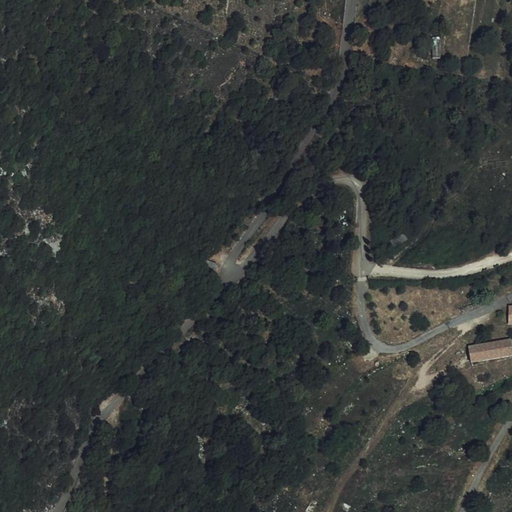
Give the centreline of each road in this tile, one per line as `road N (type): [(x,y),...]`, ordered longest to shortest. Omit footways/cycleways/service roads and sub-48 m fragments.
road 1 (unclassified): [(361,265),(360,192),(346,182),(321,190),(122,393),(96,426),(56,511)]
road 2 (track): [(511,257),(419,274),(361,265)]
